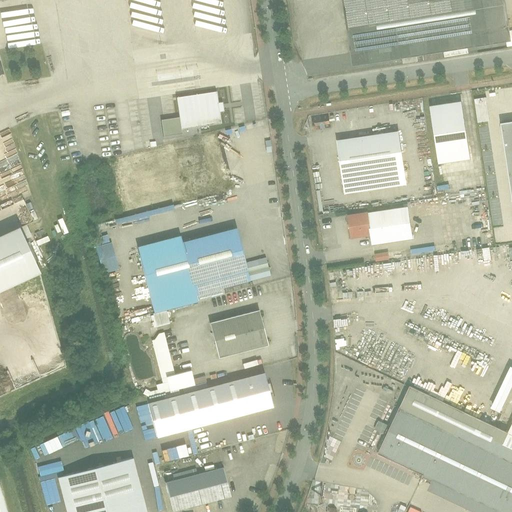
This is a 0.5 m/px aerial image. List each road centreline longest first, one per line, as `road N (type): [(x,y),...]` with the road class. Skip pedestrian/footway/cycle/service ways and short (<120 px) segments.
road 1 (residential): [(280,511),(310,424),(315,340),(283,94)]
road 2 (unclassified): [(283,94),(511,57)]
